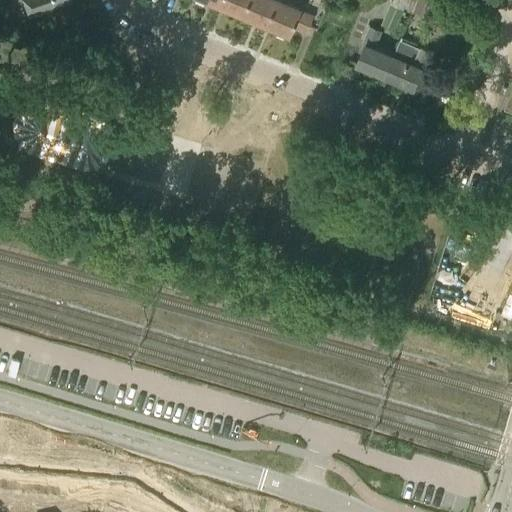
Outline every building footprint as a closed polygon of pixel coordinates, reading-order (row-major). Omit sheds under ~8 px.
[(11,0),(13,4),(24,0),(30,15),(69,0),(11,0)] [(217,0),(216,4),(240,14),(245,0),(217,0)] [(245,0),(240,14),(263,24),(273,0),(245,0)] [(288,3),(280,0),(273,0),(263,24),(287,34),(291,25),(305,31),(311,15),(297,9),(298,7),(288,3)] [(395,29),(404,5),(392,0),(383,24),(395,29)] [(406,0),(404,5),(414,9),(417,0),(406,0)] [(427,0),(417,0),(414,9),(422,13),(427,0)] [(447,18),(451,9),(432,1),(428,10),(447,18)] [(452,31),(481,42),(486,27),(458,17),(452,31)] [(357,63),(385,75),(394,54),(375,46),(382,29),(371,25),(363,43),(365,43),(357,63)] [(394,54),(385,75),(414,87),(422,67),(424,68),(431,50),(420,45),(401,37),(394,54)] [(0,325),(0,349),(7,351),(6,356),(42,363),(48,336),(0,325)] [(0,454),(0,465),(12,466),(13,455),(0,454)]
